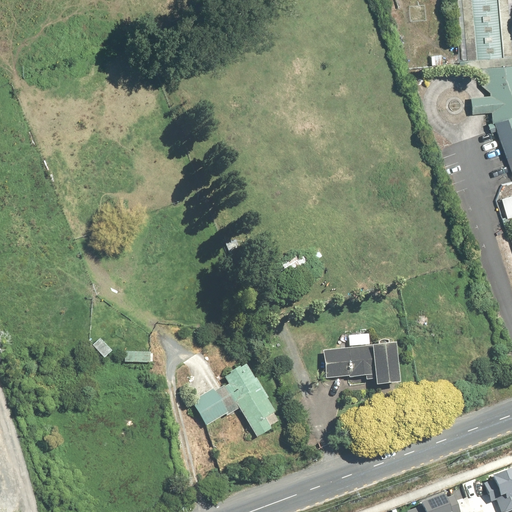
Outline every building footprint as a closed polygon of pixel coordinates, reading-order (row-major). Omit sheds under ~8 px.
[(511,0),(463,0),(469,61),(511,57),(511,0)] [(497,125),(511,161),(511,64),(480,68),(484,84),(494,89),(492,97),(473,97),(474,114),(494,112),(497,125)] [(511,194),(502,197),(509,218),(511,217),(511,194)] [(244,240),(226,246),(229,256),(248,250),(244,240)] [(287,269),(282,272),(286,279),(297,272),(299,276),(314,267),(312,265),(325,257),(320,248),(299,260),(296,256),(283,264),(287,269)] [(87,364),(83,360),(78,364),(89,376),(94,371),(115,350),(102,337),(93,346),(99,352),(87,364)] [(320,348),(321,376),(373,373),(374,385),(399,384),(396,343),(320,348)] [(154,354),(125,351),(124,361),(153,364),(154,354)] [(225,379),(191,399),(206,424),(238,405),(256,435),(278,422),(242,362),(222,374),(225,379)] [(485,480),(491,497),(494,496),(500,511),(511,506),(511,465),(489,474),(491,478),(485,480)] [(459,511),(463,511),(456,492),(450,494),(448,490),(423,500),(427,511),(425,511),(459,511)]
